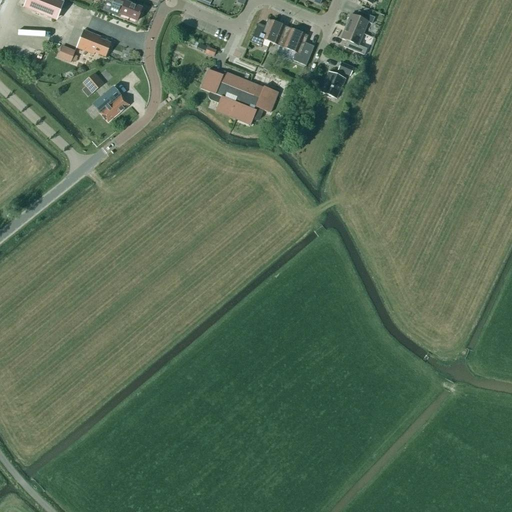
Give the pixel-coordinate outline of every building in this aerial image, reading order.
[(63,3),(56,0),(25,0),(23,8),(56,22),(63,3)] [(125,3),(126,0),(106,0),(106,1),(112,4),(111,8),(112,10),(120,14),(119,15),(136,22),(141,9),(125,3)] [(368,23),(372,25),(374,18),(358,12),(356,17),(350,15),(345,27),(363,34),(368,23)] [(268,20),(265,27),(258,24),(250,42),(261,47),(264,41),(270,43),(278,24),(268,20)] [(280,47),(288,28),(278,24),(270,43),(280,47)] [(363,34),(345,27),(340,39),(346,42),(344,47),(369,58),(372,52),(358,46),(363,34)] [(305,44),(308,36),(288,28),(280,47),(295,54),(292,61),(306,67),(314,47),(305,44)] [(76,48),(94,55),(95,54),(105,58),(111,44),(100,40),(101,38),(83,31),(76,48)] [(75,62),(77,57),(73,55),(75,51),(62,46),(57,58),(70,63),(71,61),(75,62)] [(216,51),(207,47),(205,54),(213,57),(216,51)] [(345,80),(342,79),(344,74),(350,76),(353,69),(341,64),(338,71),(339,72),(337,77),(329,73),(321,93),(336,99),(341,86),(342,86),(345,80)] [(210,101),(218,104),(215,112),(249,126),(250,126),(252,121),(253,121),(254,121),(255,121),(256,121),(257,121),(258,121),(259,120),(260,119),(263,111),(269,114),(278,94),(263,88),(262,90),(257,88),(257,86),(256,88),(242,82),(242,81),(229,75),(228,78),(208,70),(208,71),(201,89),(200,89),(200,90),(208,93),(208,94),(208,95),(208,96),(208,97),(208,98),(208,99),(209,100),(210,101)] [(128,91),(135,85),(140,81),(133,71),(121,82),(128,91)] [(83,84),(92,95),(103,85),(94,74),(83,84)] [(113,88),(102,97),(92,106),(107,124),(128,106),(113,88)]
